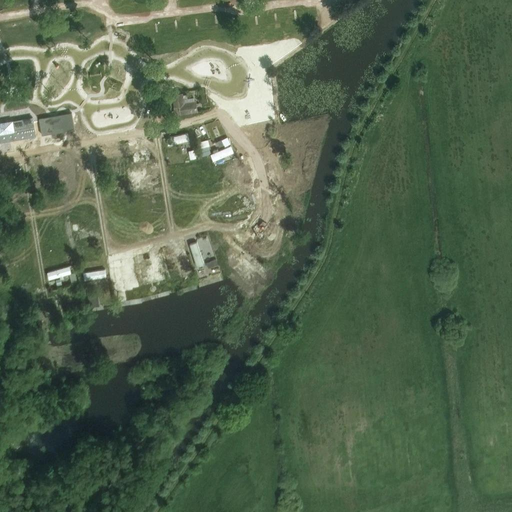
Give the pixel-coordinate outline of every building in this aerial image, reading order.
[(279,0),(281,11),(300,9),(298,0),(279,0)] [(157,47),(152,34),(132,41),(137,54),(156,47),(161,60),(168,57),(169,60),(178,57),(171,38),(176,36),(172,27),(158,32),(163,44),(157,47)] [(191,50),(202,70),(209,67),(211,70),(221,64),(209,41),(191,50)] [(126,97),(143,96),(142,82),(125,83),(126,97)] [(187,94),(183,95),(183,93),(172,95),(174,107),(179,106),(180,115),(198,112),(196,102),(195,102),(194,97),(187,98),(187,94)] [(49,112),(0,120),(0,148),(54,139),(49,112)] [(245,122),(248,135),(268,129),(264,116),(245,122)] [(238,125),(239,132),(246,130),(245,123),(238,125)] [(172,143),(191,140),(189,131),(171,135),(172,143)] [(200,147),(210,145),(208,138),(199,140),(200,147)] [(213,159),(235,153),(232,145),(210,151),(213,159)] [(208,146),(200,149),(202,156),(211,154),(208,146)] [(156,173),(138,177),(139,186),(158,183),(156,173)] [(206,261),(216,257),(207,236),(198,239),(206,261)] [(167,269),(190,263),(183,240),(161,247),(167,269)] [(194,265),(203,264),(199,240),(191,241),(194,265)] [(149,278),(146,266),(153,264),(149,250),(135,253),(142,280),(149,278)] [(234,259),(230,264),(240,273),(244,269),(255,279),(264,269),(258,264),(256,267),(237,250),(231,256),(234,259)] [(116,289),(124,288),(122,258),(114,259),(116,289)] [(209,267),(218,263),(216,258),(207,261),(209,267)] [(48,277),(73,273),(71,265),(47,269),(48,277)] [(84,271),(85,279),(108,275),(107,267),(84,271)] [(152,273),(155,282),(164,279),(161,270),(152,273)] [(88,292),(91,307),(101,305),(98,290),(88,292)] [(67,300),(72,298),(71,295),(63,297),(66,305),(68,304),(67,300)]
